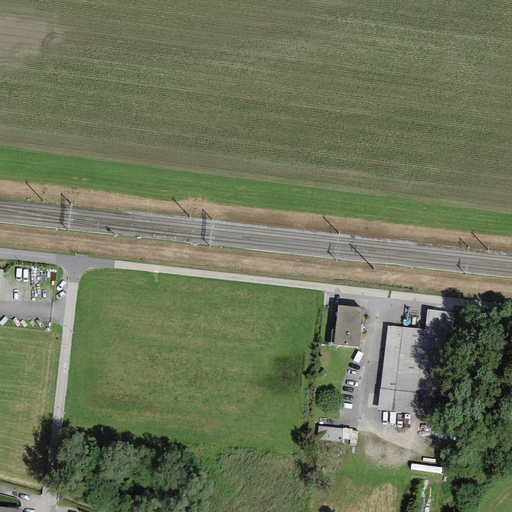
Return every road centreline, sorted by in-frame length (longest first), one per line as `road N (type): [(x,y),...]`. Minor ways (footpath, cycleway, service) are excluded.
road 1 (unclassified): [(78,262),(511,310)]
road 2 (unclassified): [(49,511),(78,262)]
road 3 (unknown): [(390,297),(365,417),(367,425),(414,439)]
